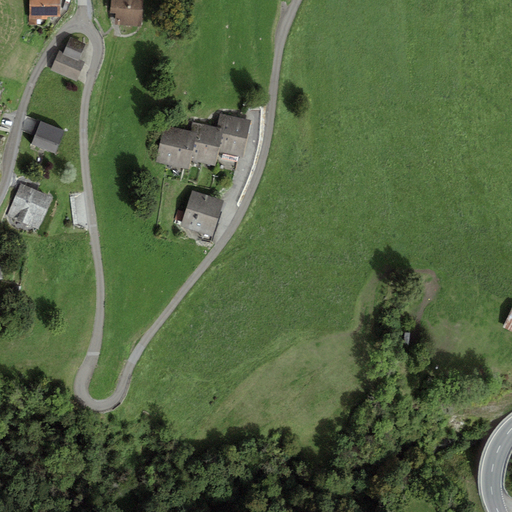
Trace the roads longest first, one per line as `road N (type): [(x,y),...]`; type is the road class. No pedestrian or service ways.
road 1 (residential): [(80,26),(96,45),(83,152),(100,297),(80,397),(100,407),(116,396),(134,356),(244,207),(264,152),(285,22),(297,0)]
road 2 (residential): [(0,195),(37,69),(58,36),(80,26)]
